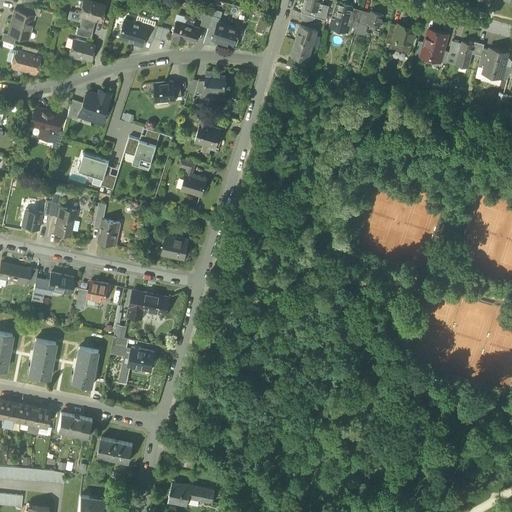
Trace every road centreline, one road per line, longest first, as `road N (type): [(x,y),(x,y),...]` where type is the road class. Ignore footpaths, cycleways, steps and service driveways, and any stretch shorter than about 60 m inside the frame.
road 1 (residential): [(200,282),(266,64)]
road 2 (residential): [(0,244),(200,282)]
road 3 (residential): [(160,425),(0,390)]
road 4 (residential): [(160,425),(200,282)]
road 5 (residential): [(130,63),(221,57),(266,64)]
road 6 (residential): [(0,89),(54,87),(130,63)]
road 7 (residential): [(394,0),(511,33)]
